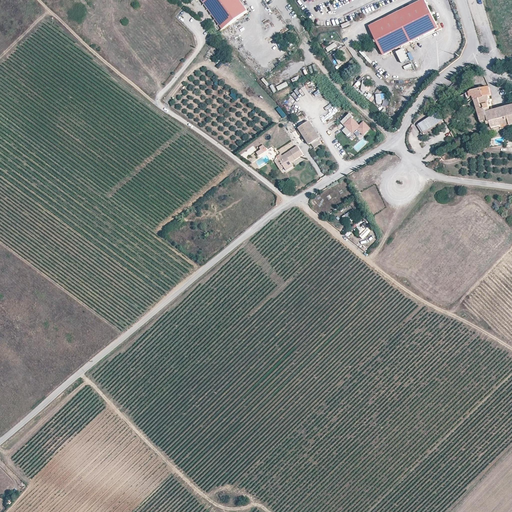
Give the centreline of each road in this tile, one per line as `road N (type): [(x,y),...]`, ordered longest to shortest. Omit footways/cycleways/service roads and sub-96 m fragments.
road 1 (track): [(38,0),(154,101),(395,282),(511,349)]
road 2 (unclassified): [(396,141),(264,221),(0,440)]
road 3 (unclassified): [(462,0),(474,43),(396,141)]
road 4 (unclassified): [(396,141),(437,177),(511,188)]
